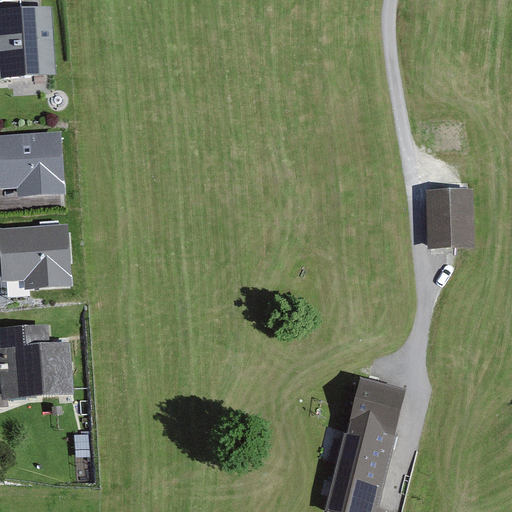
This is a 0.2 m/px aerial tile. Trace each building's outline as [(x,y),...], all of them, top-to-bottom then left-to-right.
[(49,14),(0,17),(0,84),(54,80),(49,14)] [(58,139),(0,141),(0,196),(13,196),(14,205),(61,202),(58,139)] [(471,198),(427,199),(428,254),(472,253),(471,198)] [(65,233),(0,238),(0,291),(21,289),(21,300),(70,296),(65,233)] [(46,336),(0,338),(0,410),(74,406),(71,353),(47,355),(46,336)] [(357,391),(329,511),(378,511),(404,401),(357,391)]
